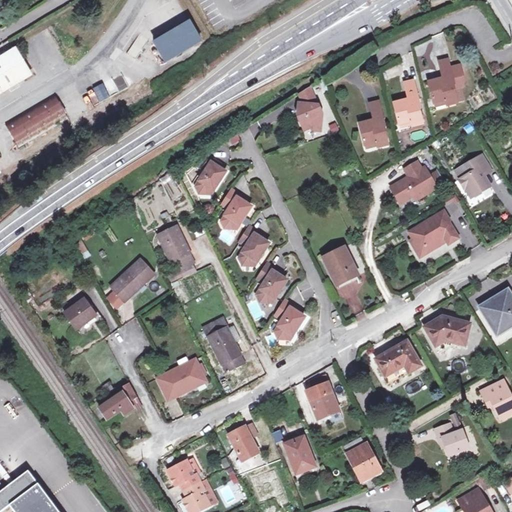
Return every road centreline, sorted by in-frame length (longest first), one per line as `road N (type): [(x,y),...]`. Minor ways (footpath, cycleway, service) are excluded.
road 1 (secondary): [(0,239),(289,47)]
road 2 (residential): [(342,345),(170,436),(123,354)]
road 3 (residential): [(342,345),(255,158)]
road 4 (residential): [(342,345),(410,483),(370,500)]
road 5 (residential): [(511,245),(342,345)]
road 6 (residential): [(0,114),(95,55),(132,0)]
road 7 (unknown): [(275,380),(211,228)]
